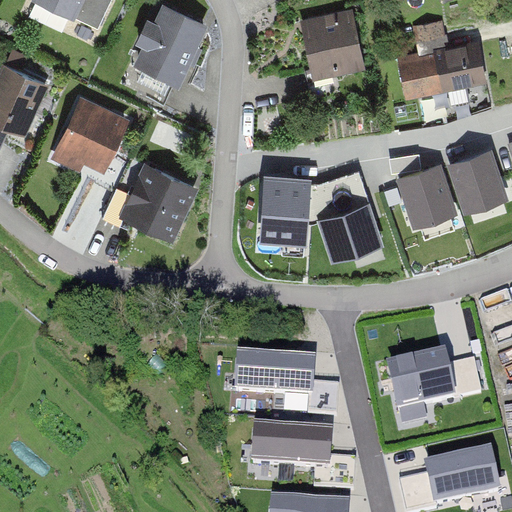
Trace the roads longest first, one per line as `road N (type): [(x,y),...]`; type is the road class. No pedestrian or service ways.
road 1 (residential): [(511,260),(470,278),(351,298),(216,288)]
road 2 (residential): [(216,288),(234,35),(225,0)]
road 3 (residential): [(216,288),(89,269),(0,210)]
road 4 (track): [(390,511),(360,409),(351,298)]
